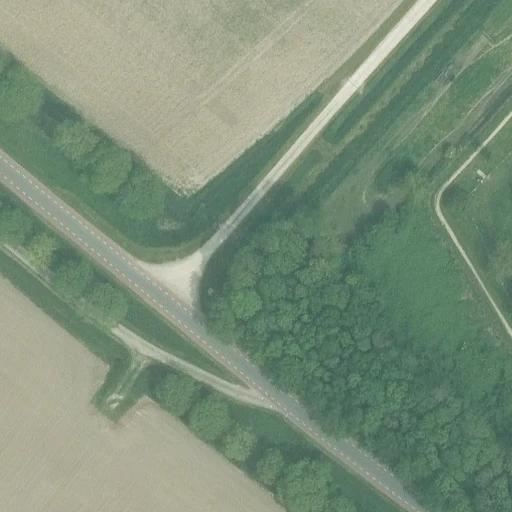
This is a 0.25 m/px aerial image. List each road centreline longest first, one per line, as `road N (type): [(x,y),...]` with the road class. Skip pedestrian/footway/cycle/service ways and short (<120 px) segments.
road 1 (tertiary): [(283,400),(0,167)]
road 2 (unclassified): [(0,234),(147,350),(246,396),(283,400)]
road 3 (tertiary): [(429,511),(283,400)]
